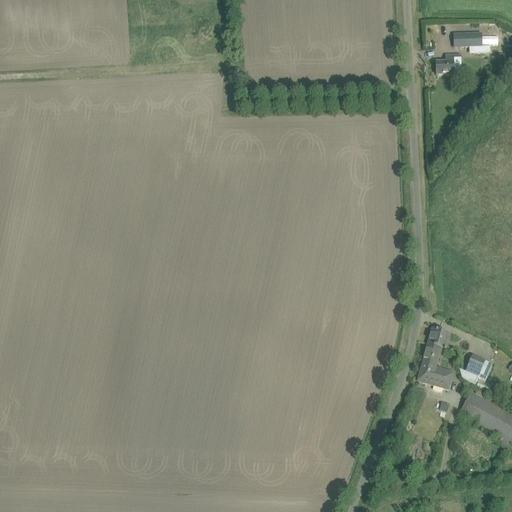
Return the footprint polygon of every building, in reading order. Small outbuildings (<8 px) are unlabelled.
[(482,35),(454,36),(454,49),(463,49),(473,48),(473,55),(490,55),(490,47),(482,48),(482,35)] [(446,63),(436,63),(436,76),(446,76),(454,75),(453,57),(445,57),(446,63)] [(428,346),(440,349),(444,351),(449,335),(432,330),(428,346)] [(428,346),(418,382),(448,391),(453,374),(434,369),(440,349),(428,346)] [(465,373),(460,371),(462,380),(475,386),(479,378),(486,381),(493,365),(486,362),(473,356),(465,373)] [(461,415),(511,444),(511,443),(511,416),(472,394),(461,415)] [(441,404),(439,410),(447,413),(450,407),(441,404)]
